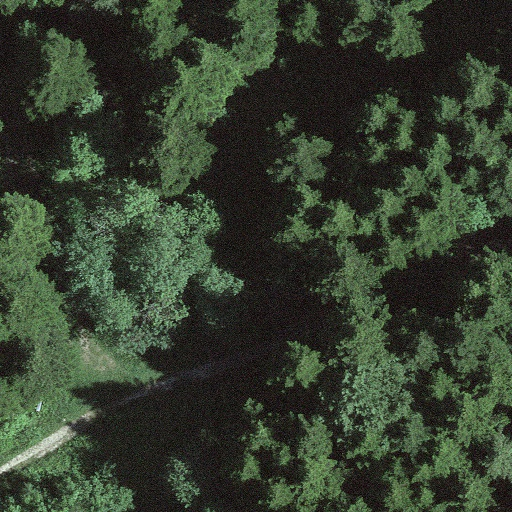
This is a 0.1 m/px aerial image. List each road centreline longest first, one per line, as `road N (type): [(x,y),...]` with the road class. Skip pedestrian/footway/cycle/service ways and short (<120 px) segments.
road 1 (track): [(0,478),(122,406),(28,221),(0,114)]
road 2 (track): [(122,406),(511,251)]
